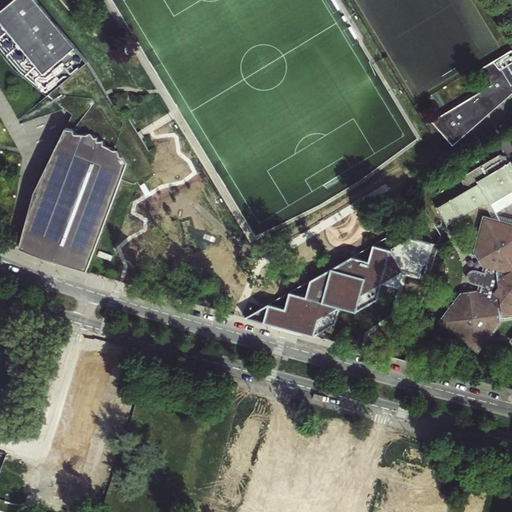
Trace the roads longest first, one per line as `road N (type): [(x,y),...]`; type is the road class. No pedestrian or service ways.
road 1 (primary): [(511,412),(93,297)]
road 2 (primary): [(85,321),(290,379)]
road 3 (residential): [(290,379),(253,511)]
road 4 (residential): [(44,451),(85,321)]
road 5 (primary): [(385,404),(511,438)]
